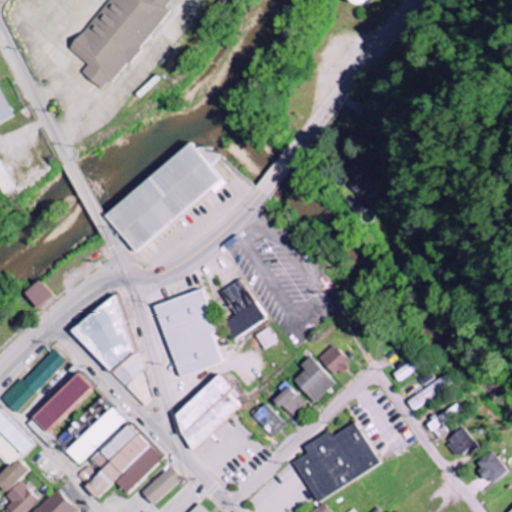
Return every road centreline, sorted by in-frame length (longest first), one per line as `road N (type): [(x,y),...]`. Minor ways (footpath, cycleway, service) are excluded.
road 1 (secondary): [(132,280),(186,264),(246,214),(412,0)]
road 2 (residential): [(231,505),(374,371)]
road 3 (residential): [(374,371),(481,511)]
road 4 (tertiary): [(54,323),(172,442)]
road 5 (tertiary): [(172,442),(132,280)]
road 6 (secondary): [(0,376),(87,297),(132,280)]
road 7 (residential): [(71,162),(0,24)]
road 8 (residential): [(100,511),(0,399)]
